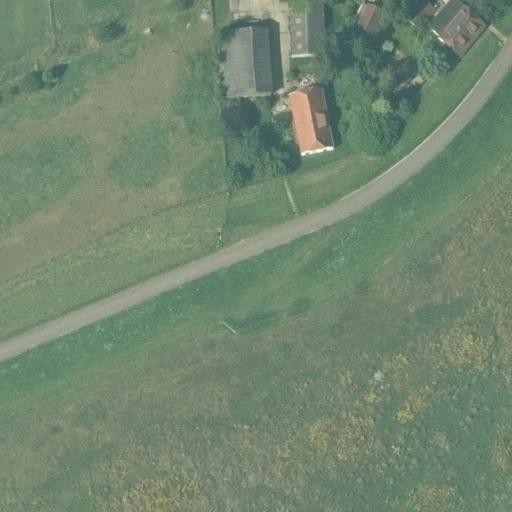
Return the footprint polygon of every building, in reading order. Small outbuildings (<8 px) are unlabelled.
[(435,10),(424,0),(406,20),(419,32),(437,13),(434,11),(435,10)] [(486,29),(453,0),(428,30),(437,37),(436,38),(460,60),(486,29)] [(325,58),(322,4),(289,5),(291,59),(325,58)] [(385,14),(369,6),(357,29),(374,37),(385,14)] [(274,96),(268,31),(216,36),(222,101),(274,96)] [(333,150),(322,93),(289,99),(301,157),(333,150)]
